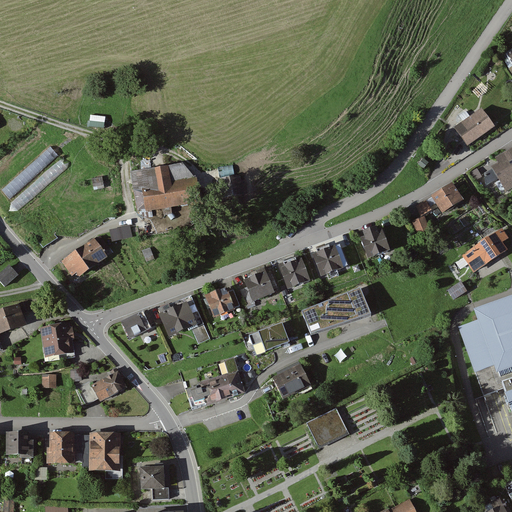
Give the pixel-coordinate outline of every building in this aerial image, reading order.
[(495,130),(483,112),(451,133),(464,151),(495,130)] [(3,180),(11,190),(61,150),(54,141),(3,180)] [(511,193),(511,152),(498,161),(500,165),(487,173),(494,183),(499,180),(508,195),(511,193)] [(184,167),(135,174),(137,190),(143,189),(147,213),(199,205),(195,180),(184,167)] [(222,198),(248,193),(246,180),(241,181),(240,175),(219,179),(222,198)] [(92,179),(94,191),(104,189),(102,177),(92,179)] [(465,204),(453,185),(415,209),(422,219),(438,209),(444,218),(465,204)] [(431,235),(425,220),(415,224),(421,239),(431,235)] [(109,230),(112,241),(133,237),(130,225),(109,230)] [(336,233),(338,239),(351,234),(349,228),(336,233)] [(502,228),(462,255),(474,273),(508,250),(503,242),(508,238),(502,228)] [(390,255),(382,231),(361,239),(369,262),(390,255)] [(76,272),(79,277),(108,257),(104,251),(109,248),(100,235),(95,239),(95,238),(61,261),(72,276),(76,272)] [(338,247),(344,262),(354,258),(347,243),(338,247)] [(312,254),(321,276),(344,267),(335,245),(331,247),(330,244),(316,249),(317,252),(312,254)] [(150,247),(142,251),(147,262),(155,259),(150,247)] [(278,264),(288,289),(310,280),(302,258),(297,260),(296,257),(278,264)] [(0,280),(5,287),(19,275),(9,265),(0,273),(0,280)] [(274,297),(266,277),(245,285),(253,305),(274,297)] [(448,290),(454,300),(467,291),(461,281),(448,290)] [(361,287),(302,310),(311,334),(371,313),(361,287)] [(232,305),(226,293),(205,301),(213,321),(234,312),(232,305)] [(511,301),(477,314),(481,325),(463,331),(485,396),(505,389),(511,410),(511,301)] [(194,324),(186,307),(159,318),(169,342),(188,333),(186,327),(194,324)] [(0,336),(26,328),(19,308),(0,314),(0,336)] [(148,332),(141,318),(123,326),(130,340),(148,332)] [(253,345),(262,342),(265,351),(289,342),(282,323),(249,335),(253,345)] [(42,332),(47,362),(76,357),(73,343),(76,343),(74,331),(71,331),(71,327),(42,332)] [(300,363),(273,377),(283,399),(311,385),(300,363)] [(245,391),(239,374),(185,391),(190,409),(245,391)] [(127,393),(118,375),(92,388),(101,406),(127,393)] [(57,376),(43,377),(44,390),(57,389),(57,376)] [(338,411),(308,425),(320,450),(350,436),(338,411)] [(30,436),(8,435),(7,461),(30,461),(30,436)] [(76,435),(50,435),(50,466),(76,466),(76,435)] [(121,474),(121,436),(91,437),(91,474),(121,474)] [(164,469),(142,470),(142,490),(154,489),(154,501),(170,500),(170,490),(165,490),(164,469)] [(3,511),(14,511),(15,500),(4,499),(3,511)] [(415,511),(411,502),(390,511),(389,510),(384,511),(415,511)]
